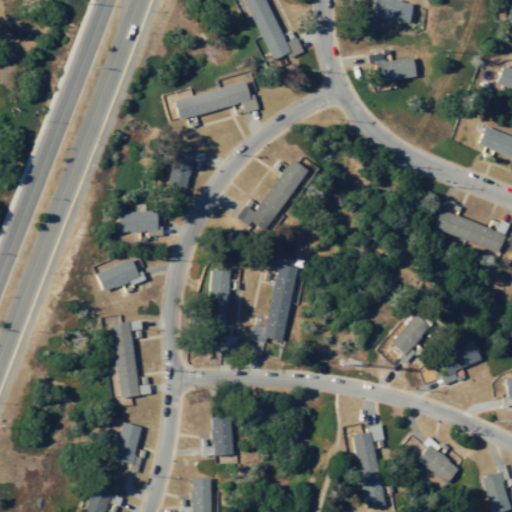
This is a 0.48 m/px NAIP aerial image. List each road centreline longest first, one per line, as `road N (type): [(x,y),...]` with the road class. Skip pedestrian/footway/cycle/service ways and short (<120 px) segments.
road 1 (residential): [(337,88),(248,145),(197,213),(171,294),(170,410),(147,511)]
road 2 (secondary): [(0,356),(134,0)]
road 3 (residential): [(511,445),(449,415),(362,390),(264,377),(171,378)]
road 4 (residential): [(511,198),(398,151),(366,127),(331,72),(320,0)]
road 5 (secondary): [(105,0),(0,272)]
